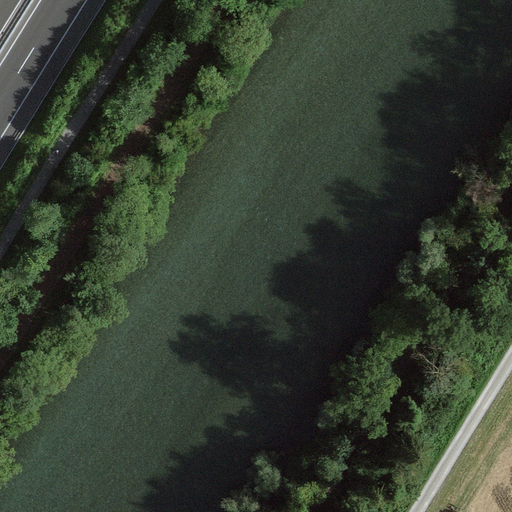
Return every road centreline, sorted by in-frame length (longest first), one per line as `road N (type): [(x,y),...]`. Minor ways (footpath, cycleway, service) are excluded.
road 1 (unknown): [(229,0),(0,361)]
road 2 (track): [(160,0),(0,252)]
road 3 (track): [(511,337),(404,511)]
road 4 (motorway): [(0,109),(67,0)]
